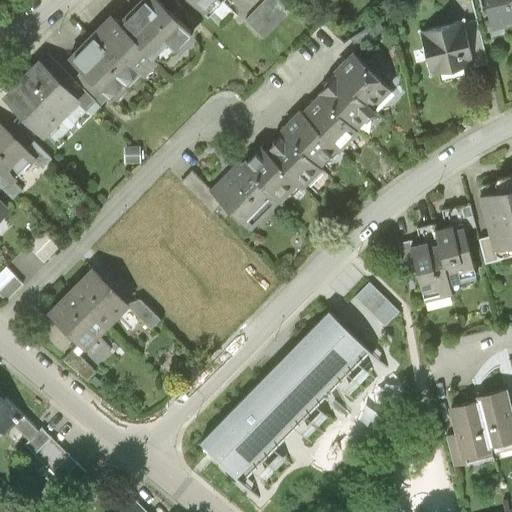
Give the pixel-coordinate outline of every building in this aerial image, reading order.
[(136,0),(121,15),(160,56),(175,42),(181,48),(197,32),(176,10),(165,0),(136,0)] [(177,0),(165,0),(176,10),(182,4),(177,0)] [(197,0),(205,8),(213,0),(197,0)] [(282,0),(262,0),(245,18),(265,37),(291,8),(282,0)] [(511,0),(484,0),(492,29),(511,24),(511,0)] [(121,15),(113,7),(68,51),(84,68),(110,94),(117,101),(133,84),(129,80),(142,67),(145,70),(160,56),(121,15)] [(464,18),(420,29),(430,73),(443,70),(445,79),(464,75),(463,68),(462,64),(475,61),(465,21),(464,18)] [(462,64),(463,68),(489,61),(479,18),(465,21),(475,61),(462,64)] [(339,61),(339,69),(372,102),(391,82),(355,46),(339,61)] [(38,56),(2,92),(45,134),(81,97),(64,80),(38,56)] [(110,94),(84,68),(75,76),(94,95),(102,102),(110,94)] [(320,88),(359,125),(377,106),(372,102),(339,69),(320,88)] [(94,95),(75,76),(71,72),(64,80),(81,97),(86,102),(94,95)] [(320,88),(303,106),(341,143),(344,146),(361,128),(359,125),(320,88)] [(282,123),(284,125),(322,163),(341,143),(303,106),(302,104),(282,123)] [(0,121),(0,168),(3,171),(12,181),(15,179),(36,157),(26,147),(0,121)] [(265,144),(300,179),(306,184),(324,165),(322,163),(284,125),(265,144)] [(26,147),(36,157),(44,164),(51,157),(34,140),(26,147)] [(262,141),(242,161),(281,199),(300,179),(265,144),(262,141)] [(124,144),(125,162),(141,162),(141,144),(124,144)] [(239,158),(210,186),(223,199),(252,228),(281,199),(242,161),(239,158)] [(213,209),(223,199),(210,186),(193,169),(183,179),(213,209)] [(12,181),(3,171),(0,173),(0,183),(14,196),(23,187),(15,179),(12,181)] [(511,171),(501,174),(500,179),(486,183),(482,187),(493,233),(498,251),(502,252),(511,249),(511,171)] [(0,185),(0,217),(11,206),(0,195),(0,186),(1,186),(0,185)] [(464,217),(466,227),(476,225),(470,200),(443,207),(446,222),(464,217)] [(437,223),(440,236),(450,283),(477,277),(466,227),(464,217),(446,222),(437,223)] [(440,236),(437,223),(435,218),(416,223),(421,240),(440,236)] [(44,227),(27,245),(44,262),(62,244),(44,227)] [(498,251),(493,233),(481,236),(487,261),(499,258),(498,251)] [(450,283),(440,236),(421,240),(414,241),(419,261),(427,300),(453,294),(450,283)] [(404,265),(419,261),(414,241),(413,237),(398,241),(404,265)] [(72,285),(112,323),(130,304),(133,300),(128,295),(94,262),(72,285)] [(0,292),(6,299),(23,283),(5,265),(0,269),(0,292)] [(388,322),(402,306),(370,278),(356,294),(388,322)] [(72,285),(50,308),(89,346),(112,323),(72,285)] [(133,300),(130,304),(152,327),(162,317),(133,290),(128,295),(133,300)] [(375,345),(333,303),(200,435),(242,477),(375,345)] [(89,378),(97,369),(71,346),(63,355),(89,378)] [(478,392),(479,397),(491,445),(511,439),(511,404),(507,385),(478,392)] [(0,427),(4,432),(14,422),(23,413),(6,395),(0,401),(0,400),(0,427)] [(479,397),(450,404),(458,431),(464,456),(493,449),(491,445),(479,397)] [(23,413),(14,422),(30,438),(39,429),(23,413)] [(30,438),(25,443),(70,488),(87,471),(42,426),(39,429),(30,438)] [(464,456),(458,431),(447,433),(454,463),(465,461),(464,456)] [(149,511),(131,494),(114,511),(149,511)]
